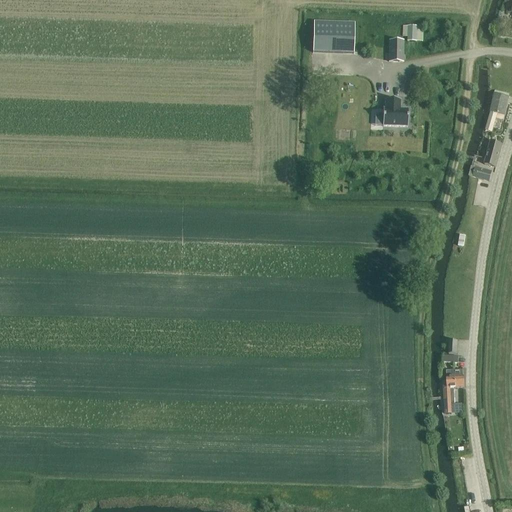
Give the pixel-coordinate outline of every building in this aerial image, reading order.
[(314,22),(313,53),(354,55),(355,23),(314,22)] [(423,27),(403,26),(403,37),(407,37),(407,42),(423,42),(423,27)] [(389,62),(403,62),(403,42),(389,42),(389,62)] [(509,97),(494,94),(486,131),(493,132),(497,114),(505,116),(509,97)] [(383,126),(383,127),(408,128),(408,110),(401,109),(401,101),(385,100),(385,109),(383,109),(383,114),(383,126)] [(496,168),(502,145),(491,142),(485,165),(496,168)] [(492,172),(476,168),(473,178),(489,182),(492,172)] [(457,355),(457,342),(450,341),(449,355),(457,355)] [(447,382),(444,382),(445,406),(446,416),(453,415),(453,414),(452,405),(455,405),(454,394),(453,394),(453,389),(464,388),(464,377),(463,377),(463,370),(452,371),(452,378),(447,378),(447,382)]
